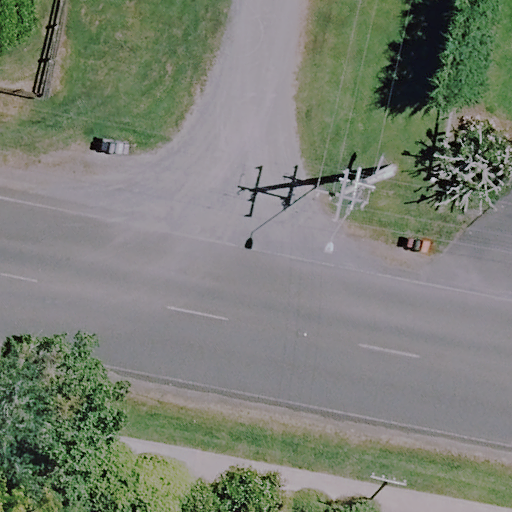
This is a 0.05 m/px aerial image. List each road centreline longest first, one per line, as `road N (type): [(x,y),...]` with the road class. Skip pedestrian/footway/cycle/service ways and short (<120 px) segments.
road 1 (unclassified): [(210,323),(269,0)]
road 2 (tertiary): [(511,382),(210,323)]
road 3 (tertiary): [(210,323),(0,280)]
